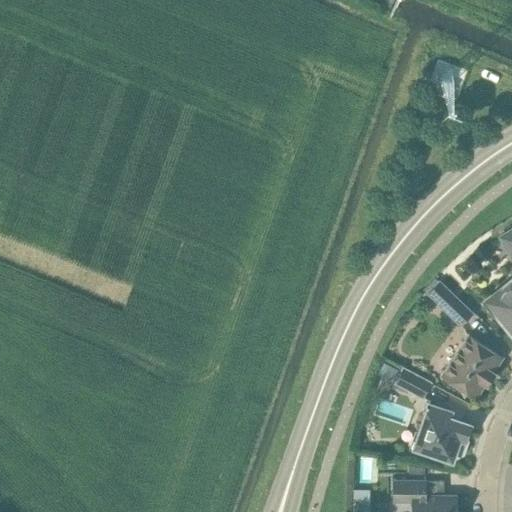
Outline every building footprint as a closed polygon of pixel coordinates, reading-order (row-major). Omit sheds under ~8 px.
[(431,90),(449,97),(454,86),(436,79),(431,90)] [(511,228),(500,236),(511,256),(511,228)] [(511,281),(487,302),(511,332),(511,281)] [(440,282),(429,293),(460,324),(471,312),(440,282)] [(486,383),(494,372),(492,371),(502,357),(468,335),(442,374),(446,376),(450,382),(453,384),(458,385),(476,396),(485,382),(486,383)] [(404,368),(396,382),(423,396),(430,382),(404,368)] [(429,403),(414,447),(452,459),(454,455),(457,456),(463,453),(467,440),(466,437),(470,423),(449,416),(451,411),(429,403)] [(409,474),(426,474),(426,467),(410,465),(409,474)] [(394,480),(394,501),(413,501),(412,511),(455,511),(456,495),(425,495),(425,480),(394,480)]
